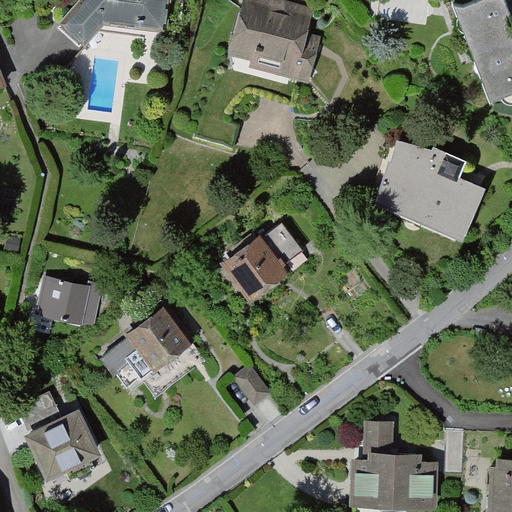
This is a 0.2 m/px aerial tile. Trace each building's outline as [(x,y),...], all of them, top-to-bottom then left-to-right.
[(90,0),(67,27),(85,44),(104,25),(165,32),(168,0),(90,0)] [(511,90),(511,35),(499,0),(479,0),(454,9),(487,100),(511,90)] [(313,20),(250,5),(235,65),(256,71),(254,77),(311,92),(322,48),(307,44),(313,20)] [(460,163),(394,138),(369,204),(462,239),(482,188),(454,177),(460,163)] [(285,226),(230,268),(257,304),(292,278),(287,271),(307,255),(285,226)] [(101,292),(48,282),(42,315),(95,325),(101,292)] [(202,356),(163,305),(128,331),(138,345),(125,355),(153,392),(202,356)] [(270,394),(249,366),(233,378),(254,406),(270,394)] [(52,475),(99,452),(80,414),(33,437),(52,475)] [(349,461),(347,508),(436,511),(438,464),(420,463),(420,456),(393,455),(394,423),(364,422),(363,461),(349,461)] [(511,511),(511,460),(496,460),(495,468),(490,468),(488,511),(511,511)]
